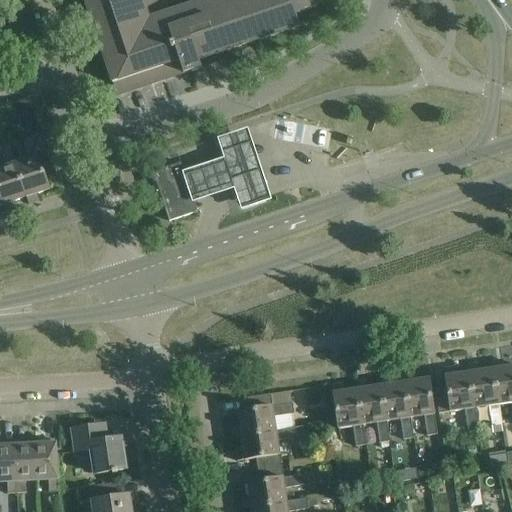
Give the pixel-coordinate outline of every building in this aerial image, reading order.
[(207,0),(167,13),(162,0),(84,0),(116,96),(201,68),(199,61),(300,27),(295,15),(317,8),(314,0),(207,0)] [(184,171),(194,201),(235,187),(242,209),(272,199),(248,128),(218,138),(225,158),(184,171)] [(15,164),(25,195),(26,198),(29,205),(33,203),(33,202),(38,200),(36,195),(50,190),(32,137),(22,140),(28,159),(15,164)] [(15,164),(8,145),(0,147),(0,150),(5,167),(0,168),(0,195),(3,205),(6,213),(11,211),(10,209),(15,208),(13,202),(26,198),(25,195),(15,164)] [(181,164),(152,173),(169,222),(197,213),(181,164)] [(493,370),(498,405),(511,402),(511,366),(503,368),(502,363),(497,364),(497,362),(492,363),(493,370)] [(468,366),(469,373),(474,409),(488,406),(492,427),(501,425),(498,405),(493,370),(479,372),(479,367),(473,368),(473,365),(468,366)] [(474,409),(469,373),(456,376),(455,370),(450,371),(449,369),(444,370),(445,377),(447,389),(435,391),(438,414),(465,410),(468,431),(477,429),(474,409)] [(403,376),(404,383),(410,418),(424,416),(427,436),(438,435),(429,379),(415,382),(414,376),(409,377),(408,375),(403,376)] [(381,387),(386,421),(400,419),(403,440),(414,438),(410,418),(404,383),(391,385),(390,380),(385,381),(385,379),(379,379),(381,387)] [(357,390),(363,425),(376,423),(379,444),(389,442),(386,421),(381,387),(367,389),(366,383),(361,384),(361,382),(356,383),(357,390)] [(363,425),(357,390),(344,392),(343,387),(338,388),(337,386),(332,387),(333,394),(338,429),(352,427),(355,447),(366,446),(363,425)] [(232,433),(233,438),(240,437),(292,429),(290,415),(294,415),(292,404),(291,405),(289,392),(247,399),(249,411),(237,412),(239,427),(233,427),(234,433),(232,433)] [(100,442),(98,427),(72,431),(76,453),(91,450),(95,475),(126,470),(121,439),(100,442)] [(240,437),(242,450),(237,451),(238,456),(236,457),(237,462),(244,461),(256,459),(258,471),(282,467),(279,441),(298,438),(296,429),(292,429),(240,437)] [(56,444),(36,445),(38,482),(49,481),(49,492),(58,492),(56,444)] [(38,482),(36,445),(15,446),(17,494),(27,493),(27,482),(38,482)] [(15,446),(0,447),(0,483),(7,484),(7,494),(17,494),(15,446)] [(251,508),(288,503),(285,487),(305,485),(303,475),(284,478),(282,467),(258,471),(259,482),(247,484),(250,498),(244,499),(245,504),(243,504),(244,509),(251,508)] [(92,501),(93,511),(131,511),(129,496),(116,498),(114,484),(78,490),(80,503),(92,501)] [(382,491),(370,492),(371,503),(383,501),(382,491)] [(356,495),(345,497),(346,505),(357,504),(356,495)] [(308,500),(309,509),(317,507),(316,498),(308,500)] [(288,503),(251,508),(251,511),(289,511),(309,509),(308,500),(291,502),(288,503)]
